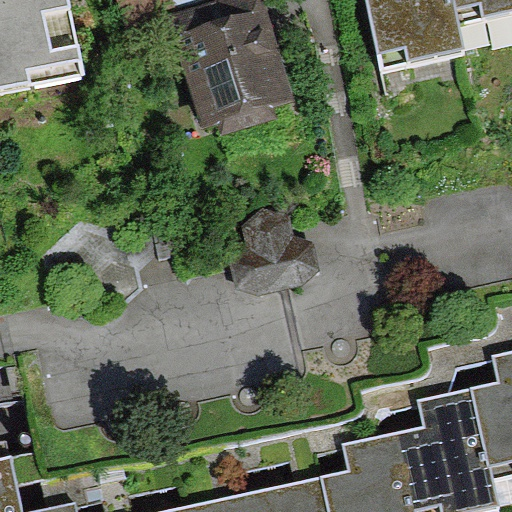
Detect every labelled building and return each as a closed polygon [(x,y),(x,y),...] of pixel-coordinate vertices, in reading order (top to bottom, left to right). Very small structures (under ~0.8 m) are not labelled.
[(0,0),(0,82),(53,73),(39,0),(0,0)] [(267,106),(262,87),(279,83),(256,0),(177,0),(205,102),(233,95),(238,113),(267,106)] [(430,23),(424,0),(345,0),(363,81),(439,65),(430,23)] [(511,0),(424,0),(430,23),(511,5),(511,0)] [(511,354),(474,362),(479,387),(496,475),(499,490),(511,486),(511,354)] [(496,475),(479,387),(400,402),(405,428),(421,511),(477,511),(471,480),(496,475)] [(421,511),(405,428),(309,447),(314,475),(321,511),(421,511)] [(253,487),(257,511),(321,511),(314,475),(253,487)] [(257,511),(253,487),(191,499),(193,511),(257,511)] [(63,511),(61,497),(0,508),(0,511),(63,511)] [(193,511),(191,499),(131,510),(131,511),(193,511)]
